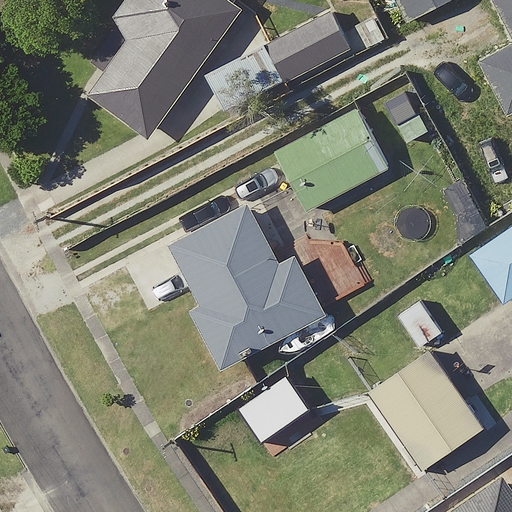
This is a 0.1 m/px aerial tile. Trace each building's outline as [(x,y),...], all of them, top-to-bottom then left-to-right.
[(248,16),(225,0),(143,0),(125,25),(144,39),(99,100),(154,141),(248,16)] [(468,0),(407,0),(418,23),(468,0)] [(511,0),(500,0),(511,23),(511,57),(491,68),(511,109),(511,0)] [(343,14),(284,43),(304,83),(363,54),(343,14)] [(292,87),(273,47),(215,75),(235,115),(292,87)] [(399,174),(367,112),(285,154),(317,216),(399,174)] [(199,312),(228,367),(372,286),(345,237),(285,268),(256,213),(181,253),(210,307),(199,312)] [(511,238),(481,260),(511,302),(511,238)] [(474,412),(434,353),(376,392),(432,476),(481,443),(465,418),(474,412)] [(511,511),(511,482),(468,511),(511,511)]
